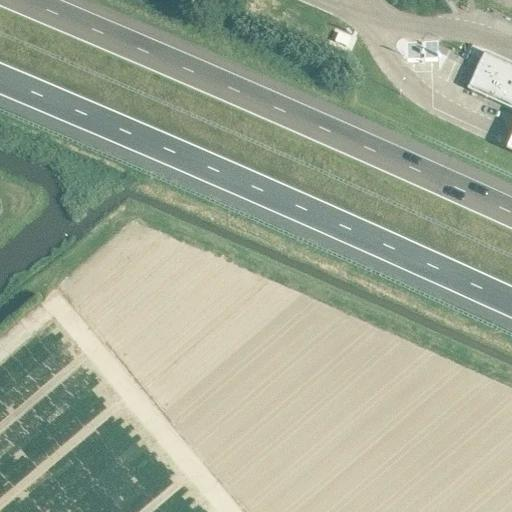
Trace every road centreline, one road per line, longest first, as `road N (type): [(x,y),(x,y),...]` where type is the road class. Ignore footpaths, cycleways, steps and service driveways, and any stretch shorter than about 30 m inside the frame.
road 1 (motorway): [(0,81),(511,302)]
road 2 (motorway): [(511,216),(14,0)]
road 3 (track): [(0,351),(53,306),(225,511)]
